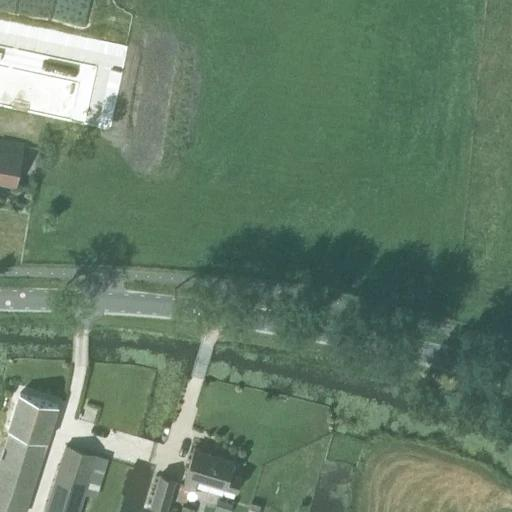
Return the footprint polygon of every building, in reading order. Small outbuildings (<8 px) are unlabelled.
[(0,17),(0,99),(127,126),(144,47),(0,17)] [(0,180),(16,184),(24,144),(3,140),(1,148),(0,147),(0,180)] [(12,415),(0,411),(0,429),(3,430),(2,435),(6,436),(0,456),(0,511),(23,511),(57,404),(19,392),(12,415)] [(44,511),(77,511),(95,454),(66,445),(44,511)] [(193,447),(182,486),(194,489),(197,479),(237,490),(242,474),(229,470),(232,458),(193,447)] [(159,474),(149,510),(158,511),(165,511),(174,478),(159,474)]
